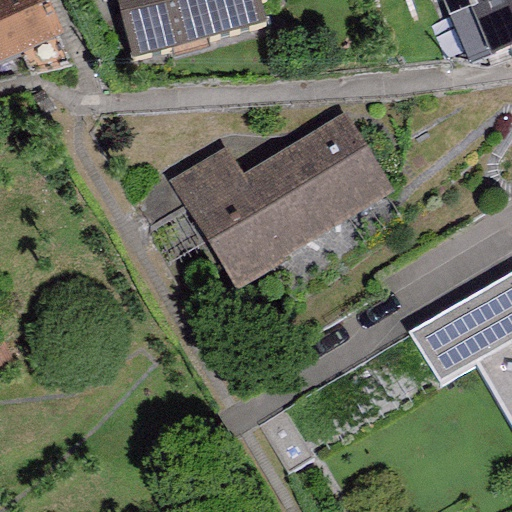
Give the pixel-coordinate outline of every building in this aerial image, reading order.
[(44,0),(0,0),(0,68),(64,42),(44,0)] [(264,0),(148,0),(122,7),(136,73),(272,38),(264,0)] [(511,0),(438,0),(467,71),(489,63),(490,65),(511,56),(511,0)] [(225,150),(167,186),(234,294),(392,198),(341,115),(241,176),(225,150)] [(511,272),(408,332),(439,386),(476,365),(511,427),(511,272)] [(10,357),(0,361),(0,390),(22,382),(10,357)] [(283,414),(260,427),(288,477),(312,464),(283,414)]
